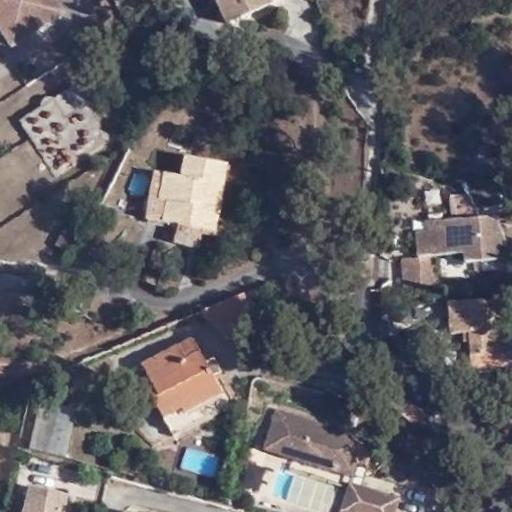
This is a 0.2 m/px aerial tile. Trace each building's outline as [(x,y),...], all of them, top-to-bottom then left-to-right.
[(62,0),(0,0),(0,17),(19,46),(71,12),(62,0)] [(280,0),(223,0),(234,26),(281,2),(280,0)] [(83,85),(26,121),(62,177),(118,141),(83,85)] [(193,175),(161,168),(152,213),(185,220),(221,227),(222,228),(235,163),(196,156),(193,175)] [(467,196),(452,198),(454,215),(469,213),(467,196)] [(469,264),(511,262),(511,246),(501,217),(446,221),(447,232),(432,232),(423,232),(423,251),(440,251),(442,255),(468,255),(469,264)] [(221,227),(185,220),(181,239),(205,244),(207,231),(219,233),(221,227)] [(432,222),(432,232),(447,232),(446,221),(432,222)] [(53,240),(70,251),(80,234),(64,223),(53,240)] [(441,259),(406,260),(406,290),(440,290),(441,259)] [(258,319),(245,292),(202,310),(223,334),(258,319)] [(509,306),(455,305),(455,335),(473,335),(473,356),(508,357),(509,306)] [(194,336),(141,363),(158,400),(153,402),(160,418),(180,407),(183,412),(222,394),(194,336)] [(508,357),(473,356),(473,371),(508,371),(508,357)] [(75,410),(45,403),(34,451),(64,458),(75,410)] [(361,443),(370,446),(374,433),(349,424),(346,432),(275,408),(261,449),(281,454),(284,447),(336,464),(333,472),(349,476),(354,460),(361,443)] [(365,464),(370,446),(361,443),(354,460),(365,464)] [(190,447),(183,468),(213,478),(220,457),(190,447)] [(281,454),(333,472),(336,464),(284,447),(281,454)] [(29,482),(20,511),(62,511),(68,492),(29,482)] [(340,511),(396,511),(401,499),(349,483),(340,511)]
